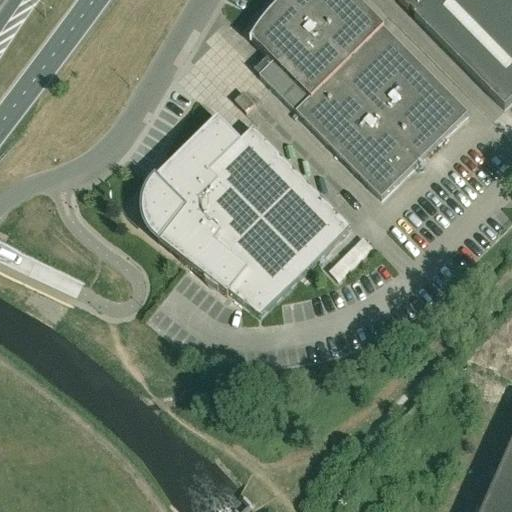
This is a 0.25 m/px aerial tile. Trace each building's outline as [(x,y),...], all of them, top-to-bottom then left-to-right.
[(273,66),(261,77),(259,80),(381,204),(468,118),(351,0),(287,0),(283,4),(278,9),(272,16),(266,23),(261,29),(255,36),(250,45),(251,46),(252,45),(273,66)] [(511,0),(393,0),(409,15),(410,14),(415,20),(414,21),(504,113),(511,105),(511,0)] [(255,108),(243,96),(234,105),(246,117),(255,108)] [(218,123),(174,166),(175,167),(176,166),(177,167),(157,188),(153,192),(153,193),(150,197),(149,198),(148,203),(147,204),(146,209),(146,211),(147,221),(147,223),(149,228),(149,229),(151,234),(152,235),(155,239),(156,240),(160,243),(183,261),(182,263),(180,261),(179,263),(227,300),(229,298),(261,322),(351,233),(253,133),(240,146),(218,123)] [(342,287),(379,253),(368,241),(331,275),(342,287)] [(511,511),(511,447),(482,511),(511,511)]
